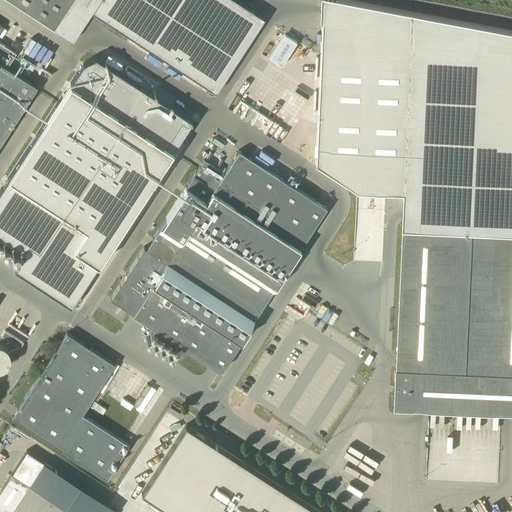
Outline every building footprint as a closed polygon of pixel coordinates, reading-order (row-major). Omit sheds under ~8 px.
[(9,0),(73,41),(88,17),(92,11),(217,92),(266,18),(237,0),(9,0)] [(404,200),(402,228),(397,368),(396,368),(395,408),(511,413),(511,30),(347,0),(322,0),(315,171),(356,198),(404,200)] [(0,25),(0,144),(37,87),(7,67),(16,53),(0,42),(0,30),(3,27),(0,25)] [(278,30),(265,50),(270,54),(284,34),(278,30)] [(285,34),(269,58),(281,66),(296,42),(285,34)] [(109,247),(192,120),(90,53),(0,189),(0,234),(26,252),(15,269),(71,305),(82,287),(100,260),(109,247),(110,247),(109,247)] [(110,298),(173,340),(220,370),(326,208),(239,150),(219,181),(214,178),(220,169),(204,159),(146,248),(144,246),(110,298)] [(1,336),(20,348),(23,342),(4,331),(1,336)] [(129,444),(82,414),(115,364),(67,332),(12,417),(107,479),(129,444)] [(106,408),(96,402),(93,408),(102,414),(106,408)] [(320,511),(186,425),(141,493),(151,500),(167,510),(170,511),(320,511)] [(0,511),(71,511),(12,473),(0,490),(0,511)]
